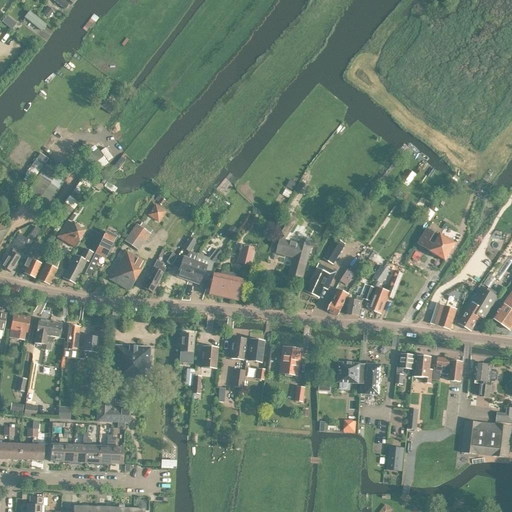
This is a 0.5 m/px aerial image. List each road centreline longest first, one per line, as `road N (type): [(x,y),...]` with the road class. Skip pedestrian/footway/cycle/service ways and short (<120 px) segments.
road 1 (tertiary): [(0,279),(145,308),(511,341)]
road 2 (residential): [(153,484),(7,477)]
